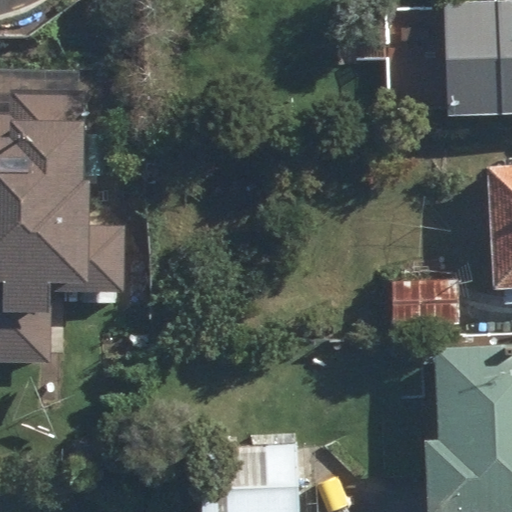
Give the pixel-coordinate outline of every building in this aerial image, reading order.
[(511,6),(434,8),(438,123),(511,121),(511,6)] [(0,368),(45,369),(46,298),(116,300),(117,233),(75,232),(76,189),(71,189),(71,163),(79,163),(81,98),(5,97),(5,121),(0,120),(0,368)] [(511,171),(480,173),(486,295),(511,293),(511,171)] [(462,282),(384,280),(382,330),(461,331),(462,282)] [(427,450),(413,451),(415,511),(511,511),(511,351),(423,354),(427,450)] [(292,511),(290,450),(191,453),(192,511),(292,511)]
